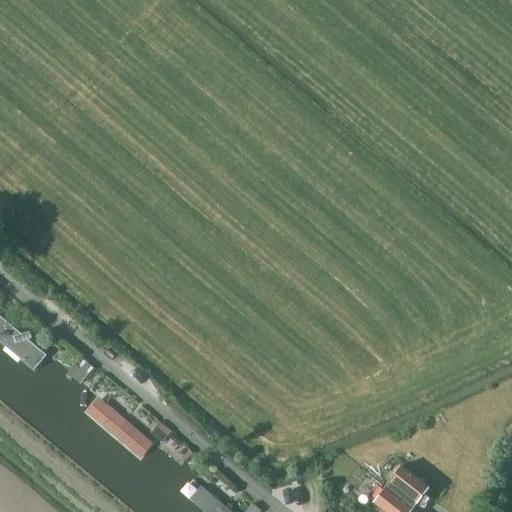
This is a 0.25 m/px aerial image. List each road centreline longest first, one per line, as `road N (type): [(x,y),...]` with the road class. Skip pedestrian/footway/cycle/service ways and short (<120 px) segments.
road 1 (unclassified): [(282,511),(0,274)]
road 2 (track): [(511,356),(304,444),(314,511)]
